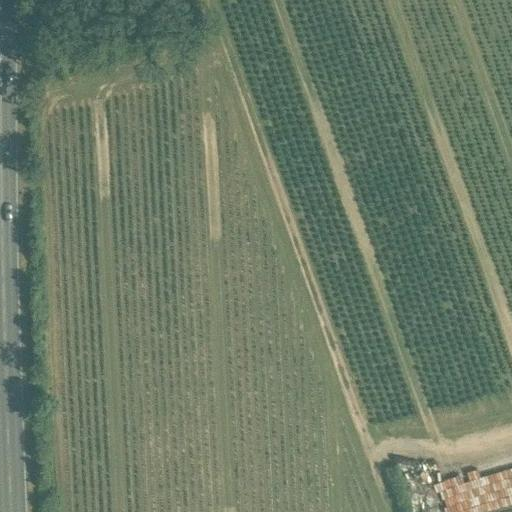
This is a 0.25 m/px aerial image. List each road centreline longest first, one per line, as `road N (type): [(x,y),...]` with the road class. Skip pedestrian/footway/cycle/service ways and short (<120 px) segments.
road 1 (track): [(392,511),(208,0)]
road 2 (primary): [(0,105),(14,511)]
